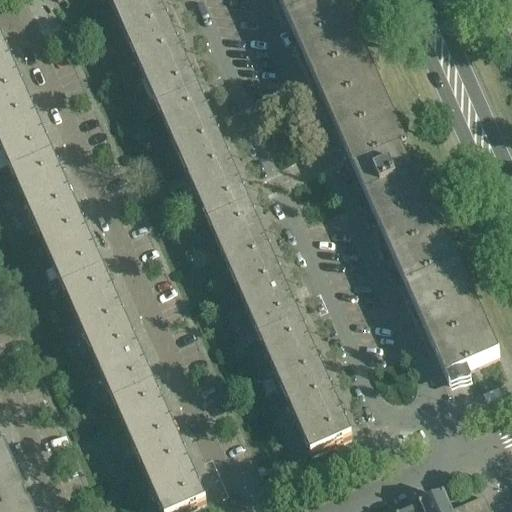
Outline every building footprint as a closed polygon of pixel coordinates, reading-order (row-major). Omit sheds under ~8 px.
[(174,40),(156,0),(108,0),(107,0),(133,59),(174,40)] [(393,134),(333,0),(283,0),(351,153),(453,383),(495,364),(393,134)] [(511,22),(506,10),(499,13),(504,25),(511,22)] [(200,98),(174,40),(133,59),(159,116),(200,98)] [(0,117),(29,105),(3,47),(0,47),(0,117)] [(225,155),(200,98),(159,116),(184,174),(225,155)] [(54,162),(29,105),(0,117),(0,151),(13,180),(54,162)] [(251,213),(225,155),(184,174),(210,231),(251,213)] [(80,220),(54,162),(13,180),(38,238),(80,220)] [(276,270),(251,213),(210,231),(235,289),(276,270)] [(105,277),(80,220),(38,238),(64,296),(105,277)] [(302,328),(276,270),(235,289),(261,346),(302,328)] [(130,335),(105,277),(64,296),(89,353),(130,335)] [(327,385),(302,328),(261,346),(286,404),(327,385)] [(156,392),(130,335),(89,353),(115,410),(156,392)] [(353,444),(327,385),(286,404),(312,462),(353,444)] [(181,450),(156,392),(115,410),(140,468),(181,450)] [(0,482),(17,475),(0,437),(0,482)] [(198,511),(207,508),(181,450),(140,468),(159,511),(198,511)] [(32,511),(17,475),(0,482),(0,511),(32,511)] [(450,511),(445,499),(442,500),(443,502),(423,511),(422,509),(421,510),(421,511),(450,511)] [(488,511),(489,511),(484,500),(462,510),(463,511),(488,511)]
